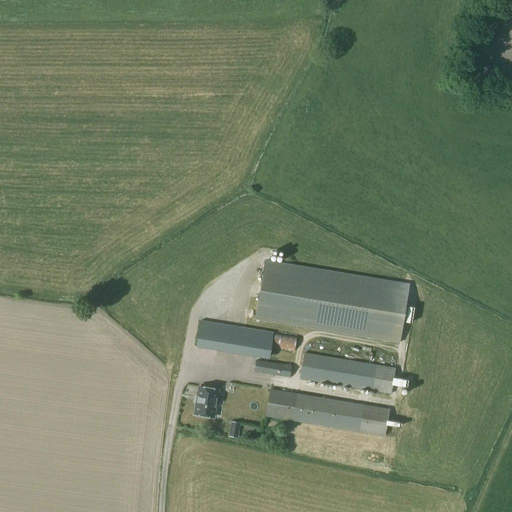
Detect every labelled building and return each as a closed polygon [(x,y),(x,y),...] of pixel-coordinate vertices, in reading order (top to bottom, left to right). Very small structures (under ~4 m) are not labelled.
[(408,284),(264,261),(255,319),(399,343),(408,284)] [(198,363),(220,366),(227,326),(205,322),(198,363)] [(270,357),(273,333),(241,328),(237,351),(270,357)] [(275,333),(272,347),(294,351),(296,337),(275,333)] [(408,379),(394,377),(395,367),(304,352),(300,379),(372,391),(391,394),(393,384),(406,386),(408,379)] [(290,377),(292,366),(256,360),(254,371),(290,377)] [(194,413),(213,417),(218,390),(199,386),(197,396),(195,396),(197,397),(196,401),(194,400),(194,401),(196,401),(194,413)] [(227,412),(242,413),(243,387),(228,386),(227,412)] [(270,389),(265,416),(292,421),(359,432),(385,436),(390,409),(364,404),(296,393),(270,389)]
